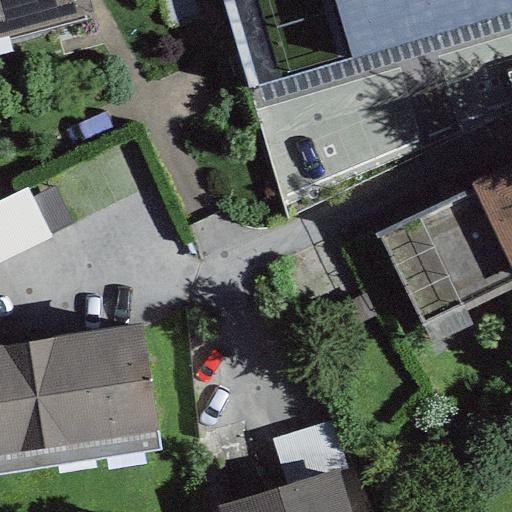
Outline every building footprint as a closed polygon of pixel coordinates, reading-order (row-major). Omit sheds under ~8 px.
[(88,0),(0,0),(0,53),(96,29),(88,0)] [(511,0),(212,0),(243,97),(511,17),(511,0)] [(511,176),(400,231),(443,320),(511,287),(511,176)] [(24,192),(0,203),(0,259),(47,237),(24,192)] [(145,317),(0,340),(0,464),(165,437),(145,317)] [(247,501),(288,489),(280,461),(239,473),(247,501)] [(342,511),(336,490),(259,511),(342,511)]
